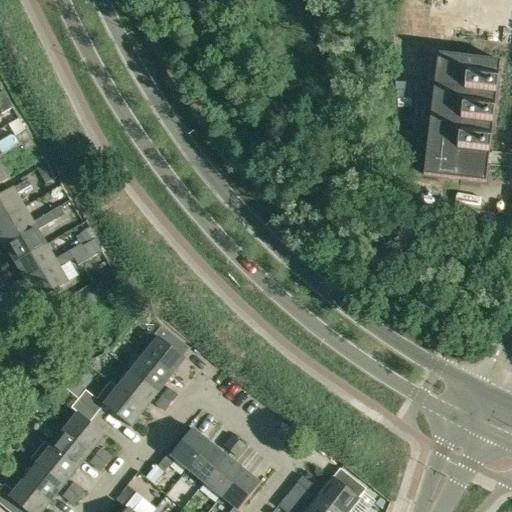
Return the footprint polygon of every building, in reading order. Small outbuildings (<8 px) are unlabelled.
[(500,61),(438,53),(423,175),(486,182),(500,61)] [(0,95),(0,103),(8,99),(4,93),(0,95)] [(12,105),(8,99),(0,103),(0,106),(3,111),(12,105)] [(22,144),(31,138),(27,132),(18,137),(22,144)] [(35,145),(31,138),(22,144),(26,151),(35,145)] [(38,170),(40,173),(47,184),(57,178),(48,164),(38,170)] [(0,197),(0,222),(26,207),(19,195),(33,187),(29,180),(0,197)] [(42,229),(53,222),(48,214),(35,222),(26,207),(0,222),(0,233),(7,245),(40,225),(42,229)] [(60,207),(48,214),(53,222),(65,215),(60,207)] [(438,219),(418,217),(417,229),(437,231),(438,219)] [(40,225),(7,245),(17,263),(48,245),(39,230),(42,229),(40,225)] [(81,233),(82,234),(82,236),(87,244),(96,239),(91,231),(90,228),(81,233)] [(82,244),(69,251),(75,260),(87,253),(82,244)] [(56,259),(48,245),(17,263),(28,281),(61,262),(63,267),(75,260),(69,251),(56,259)] [(61,268),(63,267),(61,262),(28,281),(40,301),(70,283),(61,268)] [(158,338),(145,354),(172,376),(186,359),(182,356),(189,347),(162,325),(154,335),(158,338)] [(145,354),(131,371),(158,393),(172,376),(145,354)] [(131,371),(118,388),(145,410),(158,393),(131,371)] [(145,410),(118,388),(111,383),(98,400),(86,390),(78,399),(97,414),(104,405),(131,427),(145,410)] [(168,388),(162,396),(171,404),(178,396),(168,388)] [(171,404),(162,396),(156,404),(165,411),(171,404)] [(78,413),(64,430),(91,452),(105,435),(90,423),(97,414),(78,399),(71,408),(78,413)] [(175,459),(188,470),(209,443),(192,429),(171,456),(168,454),(157,467),(156,466),(146,478),(154,485),(175,459)] [(64,430),(51,447),(78,469),(91,452),(64,430)] [(223,447),(230,452),(239,441),(232,436),(223,447)] [(245,446),(239,441),(230,452),(236,457),(245,446)] [(32,460),(37,464),(64,486),(78,469),(51,447),(45,443),(32,460)] [(204,484),(226,456),(209,443),(188,470),(204,484)] [(101,449),(95,456),(107,465),(112,458),(101,449)] [(107,465),(95,456),(90,462),(101,471),(107,465)] [(221,497),(243,470),(226,456),(204,484),(221,497)] [(37,464),(23,481),(50,502),(64,486),(37,464)] [(307,490),(316,498),(319,495),(339,511),(349,511),(367,490),(340,468),(333,478),(332,478),(321,491),(312,484),(307,490)] [(240,511),(239,511),(260,484),(243,470),(221,497),(234,508),(230,511),(240,511)] [(297,483),(307,490),(312,484),(302,476),(297,483)] [(23,481),(14,492),(5,484),(0,490),(0,504),(9,511),(17,511),(21,508),(26,511),(42,511),(50,502),(23,481)] [(74,483),(68,489),(79,498),(85,492),(74,483)] [(79,498),(68,489),(63,496),(74,505),(79,498)] [(132,511),(143,498),(136,493),(131,499),(123,493),(117,500),(128,508),(124,511),(132,511)] [(339,511),(319,495),(316,498),(305,511),(306,511),(339,511)]
